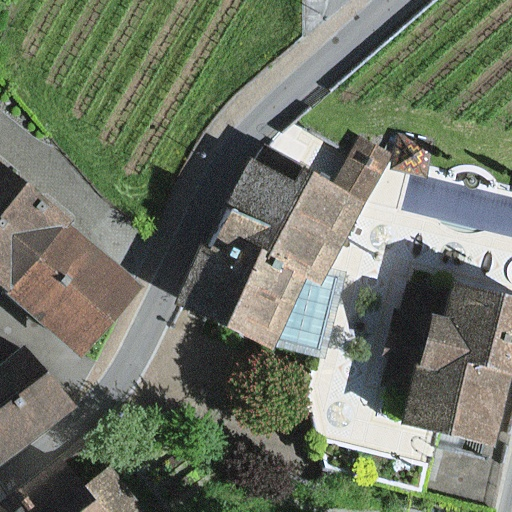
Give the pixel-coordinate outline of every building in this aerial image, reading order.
[(0,280),(11,290),(67,227),(76,217),(0,150),(0,280)] [(315,288),(356,205),(294,191),(270,243),(226,223),(177,325),(255,362),(289,290),(315,288)] [(75,356),(135,287),(67,227),(11,290),(2,296),(75,356)] [(511,305),(401,279),(379,369),(390,415),(492,435),(491,386),(511,385),(511,305)] [(73,408),(15,339),(0,351),(0,462),(3,466),(73,408)] [(92,511),(51,460),(0,500),(0,511),(92,511)]
